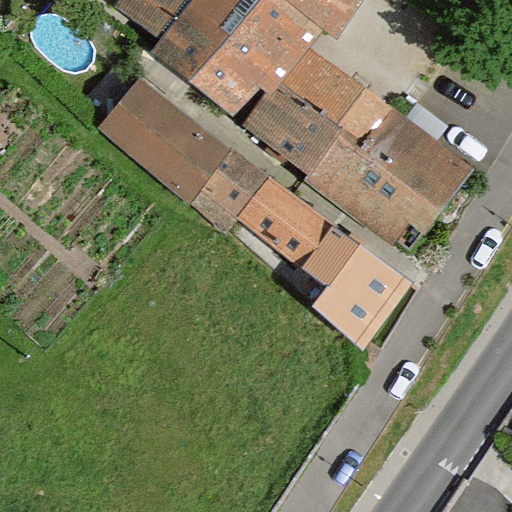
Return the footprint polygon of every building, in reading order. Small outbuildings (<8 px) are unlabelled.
[(125,0),(120,8),(165,42),(156,54),(232,112),(312,18),(324,28),(343,0),(125,0)] [(302,70),(283,89),(341,132),(360,147),(386,111),(326,69),(313,67),(302,70)] [(242,214),(267,182),(140,89),(107,126),(196,198),(206,189),(242,214)] [(249,126),(311,174),(341,132),(283,89),(249,126)] [(341,132),(311,174),(411,252),(468,175),(386,111),(360,147),(341,132)] [(404,280),(267,182),(242,214),(330,286),(314,304),(358,342),(362,337),(404,280)] [(362,337),(358,342),(362,385),(383,350),(362,337)]
